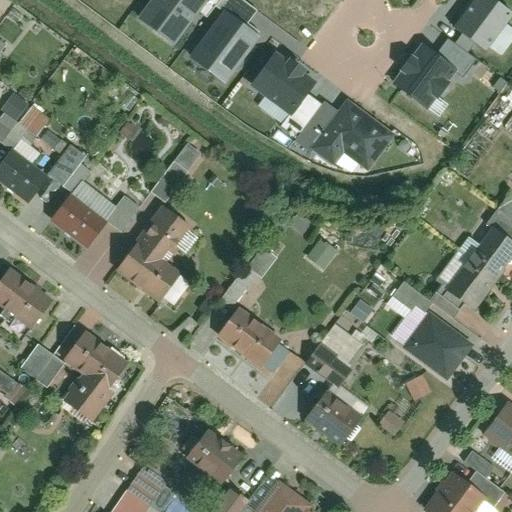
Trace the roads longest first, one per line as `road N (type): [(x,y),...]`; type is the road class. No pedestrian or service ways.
road 1 (residential): [(162,344),(380,501)]
road 2 (residential): [(380,501),(511,324)]
road 3 (residential): [(0,221),(162,344)]
road 4 (residential): [(162,344),(54,511)]
